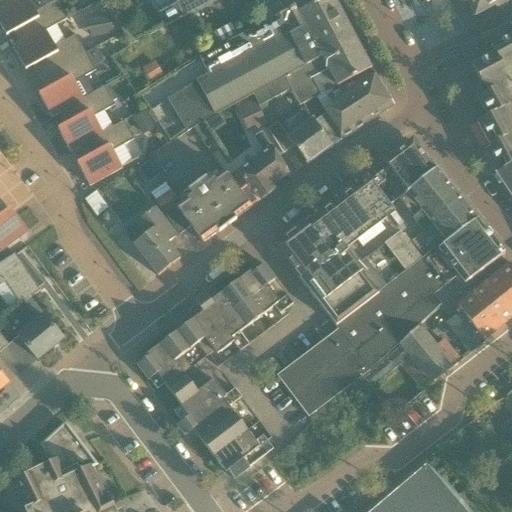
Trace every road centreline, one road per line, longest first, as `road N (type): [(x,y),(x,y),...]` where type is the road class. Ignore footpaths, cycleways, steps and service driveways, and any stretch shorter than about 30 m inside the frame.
road 1 (unclassified): [(426,108),(363,146),(137,324)]
road 2 (residential): [(511,335),(455,382),(454,413),(334,502),(319,479),(263,511)]
road 3 (residential): [(0,85),(82,249),(137,324)]
road 4 (residential): [(207,511),(118,387),(88,381)]
road 5 (unclassified): [(511,237),(462,175),(426,108)]
